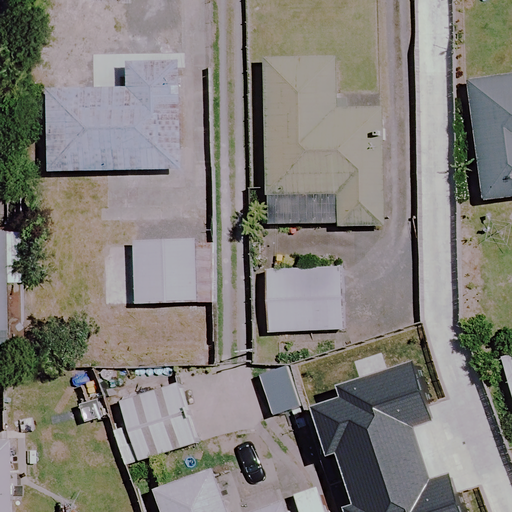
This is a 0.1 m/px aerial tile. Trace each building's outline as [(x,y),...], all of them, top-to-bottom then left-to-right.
[(339,114),(338,62),(268,63),(269,196),(338,196),(338,229),(385,229),(384,165),(377,165),(377,114),(339,114)] [(182,173),(180,65),(128,66),(128,92),(49,93),(50,175),(182,173)] [(477,241),(490,239),(511,236),(511,79),(468,86),(486,209),(473,211),(477,241)] [(0,350),(21,350),(18,231),(0,231),(0,350)] [(132,239),(132,248),(99,247),(98,306),(131,307),(213,309),(215,241),(132,239)] [(345,333),(343,272),(268,274),(269,335),(345,333)] [(198,447),(178,376),(118,393),(139,464),(198,447)] [(484,511),(456,427),(384,451),(390,467),(343,482),(352,511),(484,511)] [(79,464),(76,438),(38,443),(41,468),(79,464)] [(16,511),(15,443),(0,443),(0,511),(16,511)] [(256,511),(227,511),(214,473),(156,493),(163,511),(286,511),(283,503),(256,511)]
